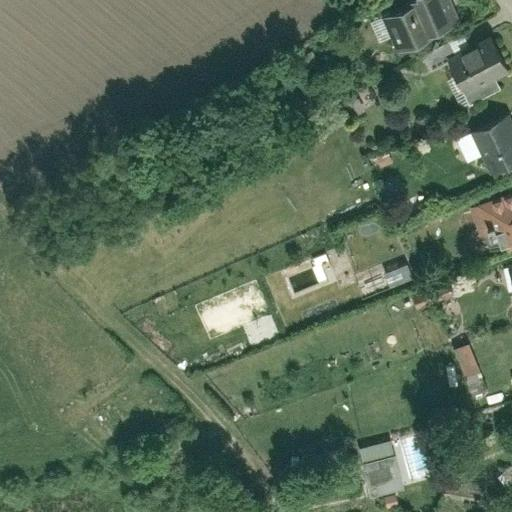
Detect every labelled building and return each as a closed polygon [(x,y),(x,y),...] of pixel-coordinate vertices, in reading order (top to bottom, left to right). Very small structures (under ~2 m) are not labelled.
[(461,18),(453,0),(415,0),(384,13),(399,49),(431,36),(429,31),(461,18)] [(466,90),(511,69),(495,34),(456,52),(450,55),(466,90)] [(450,55),(456,52),(450,38),(424,50),(431,64),(450,55)] [(511,160),(511,115),(510,112),(473,130),(492,170),(511,160)] [(511,243),(511,188),(470,204),(481,233),(501,226),(508,244),(511,243)] [(452,345),(468,381),(483,375),(467,339),(452,345)] [(363,460),(372,495),(407,485),(397,451),(363,460)]
